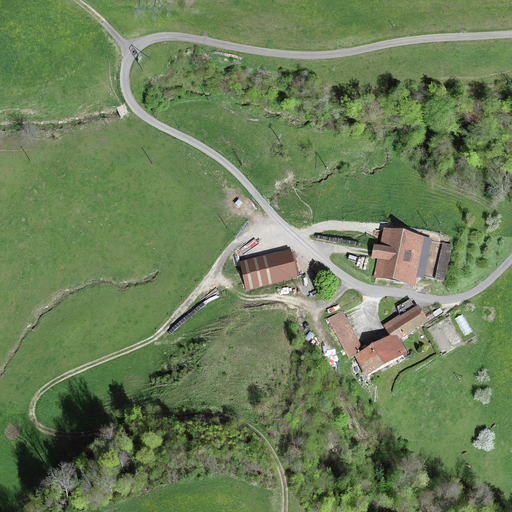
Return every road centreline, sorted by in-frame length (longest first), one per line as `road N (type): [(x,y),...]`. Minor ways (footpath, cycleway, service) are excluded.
road 1 (unclassified): [(511,34),(317,55),(170,35),(130,51),(123,77),(136,109),(227,163),(355,285),(448,299),(483,285),(511,258)]
road 2 (track): [(284,224),(240,238),(152,338),(52,382),(34,405),(41,426),(74,434),(192,414),(235,419),(273,455),(283,511)]
